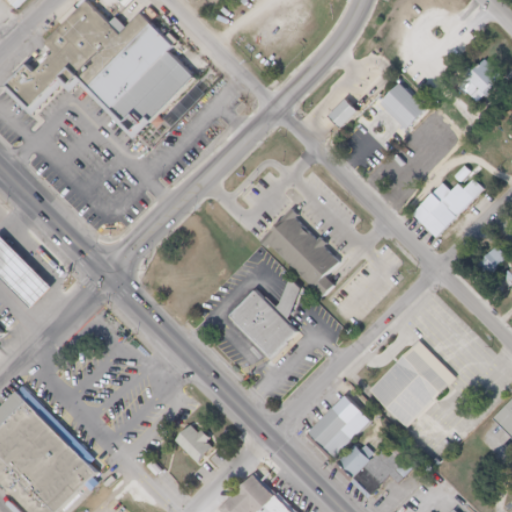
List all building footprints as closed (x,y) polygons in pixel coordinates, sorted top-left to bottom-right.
[(11,0),(20,9),(29,0),(11,0)] [(247,0),(258,11),(268,0),(247,0)] [(5,84),(89,1),(112,24),(117,19),(128,31),(144,16),(176,49),(171,54),(196,79),(136,139),(82,84),(74,92),(66,84),(35,114),(5,84)] [(511,77),(495,61),(471,85),(492,105),(511,83),(511,77)] [(409,88),(393,104),(418,130),(434,114),(409,88)] [(348,101),(360,113),(343,130),(331,119),(348,101)] [(396,185),(410,171),(398,159),(385,173),(396,185)] [(483,180),(472,191),(467,186),(454,199),(460,205),(457,208),(465,217),(493,189),(483,180)] [(443,198),(424,217),(447,240),(468,219),(465,217),(457,208),(451,203),(450,205),(443,198)] [(263,244),(295,212),(300,217),(298,220),(320,242),(322,240),(329,247),(327,249),(342,264),(328,278),(337,287),(324,300),(271,246),(268,249),(263,244)] [(11,251),(44,285),(53,275),(20,242),(11,251)] [(10,243),(0,253),(0,274),(42,315),(63,294),(10,243)] [(511,252),(507,247),(486,268),(498,281),(506,274),(511,281),(511,252)] [(21,300),(27,294),(2,268),(0,270),(0,304),(21,326),(34,314),(21,300)] [(228,318),(274,365),(303,336),(290,323),(294,313),(302,292),(292,281),(282,302),(278,312),(257,290),(228,318)] [(0,325),(0,351),(13,338),(0,325)] [(459,380),(409,430),(372,392),(419,343),(459,380)] [(0,405),(18,388),(102,473),(97,479),(103,486),(95,494),(86,485),(58,511),(32,511),(0,479),(0,405)] [(511,403),(495,420),(511,437),(511,403)] [(335,409),(351,425),(325,451),(309,435),(335,409)] [(200,464),(214,450),(209,445),(213,441),(203,431),(200,434),(193,427),(178,442),(200,464)] [(365,449),(348,467),(363,483),(381,465),(365,449)] [(396,451),(381,465),(363,483),(381,501),(401,481),(406,487),(413,481),(405,473),(411,466),(396,451)] [(264,482),(235,511),(275,511),(285,502),(264,482)] [(297,511),(289,503),(280,511),(297,511)]
